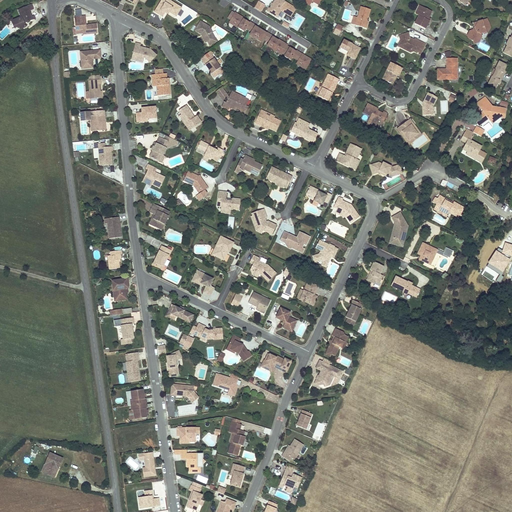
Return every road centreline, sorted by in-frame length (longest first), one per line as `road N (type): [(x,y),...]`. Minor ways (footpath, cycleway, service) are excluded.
road 1 (tertiary): [(51,4),(117,511)]
road 2 (residential): [(120,18),(115,39),(140,273)]
road 3 (residential): [(120,18),(162,41),(218,121),(313,169)]
road 4 (residential): [(140,273),(174,511)]
road 5 (residential): [(306,355),(140,273)]
road 6 (residential): [(356,82),(393,100),(409,98),(450,18),(439,0)]
road 7 (residential): [(373,201),(306,355)]
road 8 (residential): [(245,511),(306,355)]
road 9 (residential): [(511,216),(432,172),(373,201)]
